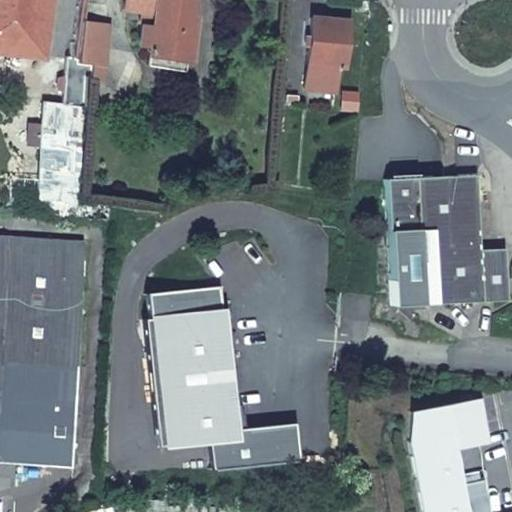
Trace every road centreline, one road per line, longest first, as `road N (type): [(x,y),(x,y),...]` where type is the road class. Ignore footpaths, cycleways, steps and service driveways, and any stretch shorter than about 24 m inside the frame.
road 1 (unknown): [(432,78),(376,174),(331,214),(297,219),(209,205),(150,228),(122,315),(113,404),(118,456)]
road 2 (residential): [(419,0),(418,55),(432,78),(479,103)]
